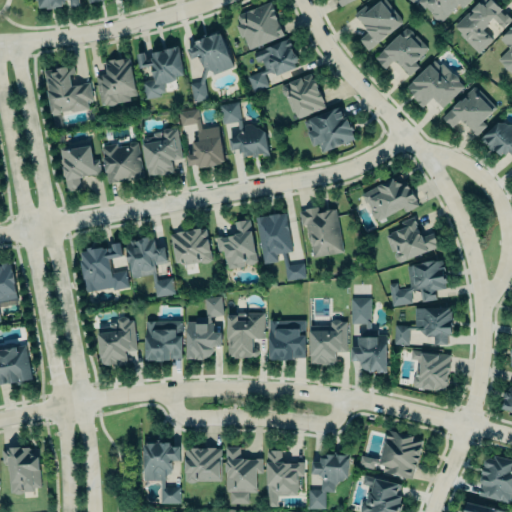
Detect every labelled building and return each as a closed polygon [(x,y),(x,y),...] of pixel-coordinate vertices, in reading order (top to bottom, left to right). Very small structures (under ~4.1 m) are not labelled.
[(271,0),(285,34),(249,49),(244,36),(241,37),(236,24),(240,22),(237,14),(271,0)] [(354,13),(358,20),(360,19),(365,26),(365,27),(368,31),(359,38),(368,49),(379,39),(379,38),(385,32),(386,34),(401,21),(401,19),(385,0),(378,0),(368,8),(364,4),(353,13),(354,13)] [(415,0),(423,10),(426,7),(431,12),(433,16),(435,18),(438,19),(440,21),(454,8),(452,6),(454,4),(455,5),(458,2),(463,7),(470,0),(415,0)] [(479,0),(493,0),(501,8),(499,10),(504,14),(506,12),(511,17),(511,19),(503,28),(493,17),(483,27),(494,38),(479,54),(459,33),(460,31),(454,25),(479,0)] [(511,74),(511,24),(499,37),(509,47),(497,59),(511,74)] [(374,57),(406,25),(427,47),(413,60),(418,66),(409,75),(394,59),(385,68),(374,57)] [(220,31),(233,65),(213,73),(212,70),(208,69),(204,81),(207,98),(194,101),(190,82),(199,80),(204,67),(203,66),(198,54),(191,57),(187,47),(194,44),(194,43),(196,42),(195,39),(205,35),(205,33),(216,29),(217,33),(220,31)] [(252,52),(289,36),(292,43),(290,44),(289,46),(291,45),(294,51),(295,50),(296,53),(298,53),(298,57),(298,58),(298,60),(295,61),(297,66),(276,75),(275,72),(274,73),(269,71),(263,73),(268,85),(253,92),(246,76),(265,68),(262,60),(256,63),(252,52)] [(178,44),(183,73),(175,75),(176,78),(163,81),(165,91),(159,92),(159,95),(145,98),(142,81),(154,78),(151,63),(139,66),(136,52),(144,51),(146,58),(150,57),(150,56),(152,55),(151,50),(178,44)] [(129,56),(137,94),(129,95),(130,99),(117,102),(113,104),(111,105),(109,105),(106,103),(101,104),(95,74),(107,72),(105,60),(108,60),(108,59),(123,56),(124,57),(129,56)] [(406,85),(416,95),(413,98),(421,106),(431,96),(442,106),(463,85),(458,80),(457,76),(455,74),(450,72),(442,63),(439,66),(433,59),(406,85)] [(43,69),(50,114),(87,108),(86,100),(92,99),(89,82),(71,85),(69,74),(74,73),(73,65),(43,69)] [(311,72),(302,76),(301,74),(289,80),(289,81),(282,84),(281,88),(282,92),(286,96),(293,112),(296,110),(299,117),(325,105),(323,101),(324,100),(318,85),(319,85),(315,76),(313,77),(311,72)] [(441,116),(473,86),(475,86),(495,107),(482,120),(486,124),(476,133),(460,117),(451,126),(441,116)] [(264,124),(242,127),(238,101),(219,104),(222,124),(236,121),(238,136),(228,137),(230,149),(240,148),(242,158),(268,153),(264,124)] [(303,119),(341,104),(345,115),(348,116),(351,124),(353,124),(355,128),(352,129),(356,139),(322,153),(319,144),(314,146),(303,119)] [(178,111),(198,108),(201,128),(217,125),(223,158),(221,159),(221,161),(199,165),(198,163),(196,163),(197,162),(188,163),(186,153),(194,151),(192,140),(198,139),(195,123),(180,125),(178,111)] [(480,137),(497,120),(505,122),(506,123),(511,123),(511,153),(508,149),(504,153),(502,150),(499,153),(493,148),(491,150),(480,137)] [(148,174),(154,173),(158,172),(160,171),(160,174),(165,172),(173,171),(171,159),(182,157),(177,128),(172,128),(171,128),(169,127),(166,127),(164,128),(162,129),(162,130),(153,132),(153,135),(142,137),(148,174)] [(102,145),(116,143),(116,146),(129,144),(129,141),(133,140),(137,141),(143,175),(121,178),(121,180),(108,182),(102,145)] [(65,191),(82,189),(80,176),(100,173),(98,158),(92,159),(90,144),(59,149),(65,191)] [(377,219),(403,206),(406,211),(419,204),(416,199),(416,198),(410,186),(409,187),(405,179),(400,182),(397,180),(394,180),(392,176),(377,184),(360,193),(365,202),(367,201),(371,208),(370,209),(371,214),(372,216),(375,217),(377,219)] [(336,207),(344,251),(313,257),(307,222),(302,223),(299,210),(305,209),(305,207),(318,205),(319,210),(336,207)] [(255,216),(264,262),(277,260),(276,253),(282,252),(285,266),(286,279),(306,277),(303,262),(288,264),(285,252),(292,250),(285,212),(279,213),(279,212),(273,212),(269,213),(269,214),(263,215),(260,215),(255,216)] [(399,261),(437,245),(436,241),(437,241),(433,231),(422,235),(421,233),(419,233),(416,224),(417,223),(413,215),(400,221),(402,226),(388,232),(389,233),(385,235),(392,251),(394,250),(394,249),(396,249),(395,250),(394,253),(394,256),(396,259),(399,261)] [(257,263),(249,218),(234,221),(236,234),(215,237),(218,254),(224,253),(226,268),(257,263)] [(170,233),(176,232),(175,231),(182,228),(188,228),(192,228),(191,227),(196,226),(200,226),(200,227),(206,226),(212,258),(210,259),(209,261),(207,262),(203,262),(201,261),(200,261),(182,264),(181,260),(175,261),(170,233)] [(167,262),(164,246),(155,248),(153,236),(124,241),(131,277),(154,273),(153,265),(167,262)] [(80,249),(82,257),(80,258),(86,291),(112,286),(113,289),(129,286),(126,270),(112,272),(109,256),(122,254),(120,240),(111,241),(112,245),(103,246),(102,244),(95,245),(95,243),(86,245),(87,249),(80,249)] [(406,265),(412,264),(412,263),(421,261),(421,260),(433,258),(433,259),(436,258),(436,259),(441,258),(442,265),(444,265),(445,276),(446,276),(447,281),(445,281),(445,287),(435,288),(436,298),(421,301),(419,288),(412,290),(409,291),(411,302),(392,305),(388,283),(396,282),(397,289),(407,287),(410,286),(406,265)] [(0,299),(17,296),(14,281),(15,281),(13,269),(11,269),(10,261),(8,262),(8,260),(0,261),(0,299)] [(153,279),(154,296),(173,294),(172,277),(153,279)] [(186,320),(187,357),(204,357),(206,356),(209,355),(211,353),(212,351),(214,348),(214,344),(222,344),(222,330),(214,330),(214,322),(211,322),(211,319),(210,318),(210,315),(223,314),(221,294),(204,297),(206,313),(206,316),(196,316),(196,320),(186,320)] [(386,333),(386,371),(368,370),(364,368),(362,367),(361,365),(360,363),(360,359),(351,359),(351,344),(359,344),(359,342),(358,342),(358,334),(366,334),(366,323),(351,322),(351,297),(370,297),(370,333),(386,333)] [(414,307),(424,306),(449,305),(449,309),(451,309),(452,332),(448,332),(448,342),(434,342),(434,335),(425,335),(419,329),(409,329),(408,344),(394,343),(394,323),(414,324),(414,307)] [(227,313),(227,356),(234,356),(234,357),(244,357),(244,355),(256,355),(258,353),(258,349),(256,347),(252,347),(252,337),(264,337),(264,311),(237,311),(237,313),(227,313)] [(97,331),(101,365),(113,363),(113,365),(128,363),(126,351),(137,349),(133,319),(128,319),(128,317),(125,315),(122,315),(119,316),(117,318),(117,321),(109,322),(109,329),(97,331)] [(347,319),(347,351),(336,351),(336,364),(321,364),(321,362),(311,362),(310,329),(331,328),(331,320),(347,319)] [(182,321),(145,320),(144,359),(181,360),(182,321)] [(267,320),(268,359),(304,358),(304,332),(304,320),(267,320)] [(0,382),(31,376),(25,343),(0,348),(0,382)] [(449,353),(411,348),(410,358),(416,359),(414,375),(412,377),(412,379),(412,382),(413,385),(444,389),(449,353)] [(511,409),(501,407),(505,389),(511,384),(511,383),(511,409)] [(387,427),(384,438),(383,437),(378,463),(383,464),(381,472),(412,478),(414,467),(416,467),(417,461),(418,461),(420,453),(419,452),(421,446),(420,446),(422,439),(419,438),(419,437),(413,436),(414,433),(387,427)] [(142,441),(146,438),(169,438),(169,444),(171,444),(171,445),(179,445),(179,455),(171,456),(171,467),(164,474),(164,478),(163,478),(164,487),(179,487),(180,502),(159,502),(159,478),(142,478),(142,441)] [(2,448),(3,461),(8,461),(9,492),(13,491),(16,493),(19,493),(23,491),(34,490),(34,486),(41,486),(40,468),(39,467),(39,454),(31,454),(31,446),(30,446),(30,445),(7,446),(7,448),(2,448)] [(190,446),(199,446),(199,447),(206,447),(206,446),(217,446),(217,447),(221,447),(221,480),(196,480),(193,482),(191,482),(189,482),(187,480),(185,480),(185,448),(190,448),(190,446)] [(226,446),(240,446),(240,457),(243,457),(243,458),(257,458),(256,457),(262,457),(263,472),(257,472),(257,492),(249,492),(249,502),(230,502),(230,491),(226,489),(226,446)] [(267,450),(268,505),(277,505),(277,494),(298,494),(298,475),(304,475),(304,460),(281,461),(281,449),(267,450)] [(309,489),(308,508),(326,508),(326,492),(334,492),(334,485),(340,480),(342,480),(346,476),(348,476),(350,452),(344,452),(344,454),(338,454),(338,455),(333,455),(333,452),(324,452),(324,455),(321,455),(320,459),(312,459),(311,471),(320,472),(322,475),(322,489),(309,489)] [(511,493),(511,459),(485,455),(477,495),(509,502),(510,493),(511,493)] [(363,474),(398,482),(398,483),(400,483),(398,494),(401,494),(400,501),(402,502),(400,510),(397,509),(396,511),(364,511),(360,511),(360,507),(361,504),(362,500),(365,501),(368,492),(366,492),(368,484),(361,483),(363,474)] [(504,509),(503,511),(462,511),(466,500),(504,509)]
